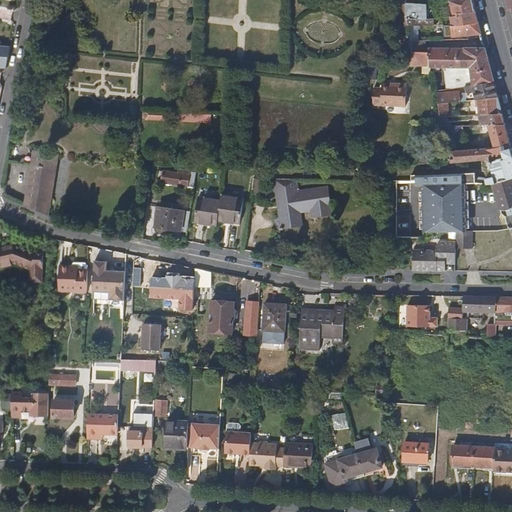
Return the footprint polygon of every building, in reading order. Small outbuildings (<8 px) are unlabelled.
[(450,0),(453,12),(475,10),(472,0),(450,0)] [(424,2),(413,2),(403,2),(406,16),(433,14),(432,11),(429,11),(429,7),(425,7),(424,2)] [(451,22),(478,20),(475,10),(453,12),(450,12),(451,22)] [(436,13),(433,14),(406,16),(408,25),(427,24),(426,17),(436,16),(436,13)] [(478,20),(451,22),(453,34),(481,32),(478,20)] [(412,51),(427,51),(427,39),(411,39),(412,51)] [(9,45),(0,44),(0,57),(7,58),(9,45)] [(473,83),(493,80),(484,47),(430,46),(428,46),(428,51),(427,51),(429,65),(430,65),(443,66),(470,66),(473,83)] [(429,65),(427,51),(412,51),(413,65),(420,65),(420,70),(431,70),(430,65),(429,65)] [(369,62),(367,78),(375,79),(377,63),(369,62)] [(445,88),(473,83),(470,66),(443,66),(445,88)] [(497,98),(493,80),(473,83),(476,100),(477,99),(497,98)] [(406,84),(381,84),(381,88),(373,88),(373,105),(406,105),(406,84)] [(466,100),(465,91),(436,92),(437,103),(466,100)] [(479,113),(501,111),(497,98),(477,99),(479,113)] [(145,108),(144,119),(162,120),(162,109),(145,108)] [(503,121),(501,111),(479,113),(481,123),(487,122),(503,121)] [(448,125),(447,115),(439,116),(440,126),(448,125)] [(489,162),(511,153),(511,152),(503,121),(487,122),(494,145),(451,149),(451,162),(482,161),(489,160),(489,162)] [(57,154),(33,150),(24,204),(47,214),(57,154)] [(511,153),(489,162),(493,177),(487,179),(486,179),(487,184),(491,182),(511,175),(511,153)] [(424,164),(424,154),(416,155),(416,164),(424,164)] [(489,162),(489,160),(482,161),(487,179),(493,177),(489,162)] [(190,174),(164,171),(162,182),(193,187),(195,172),(191,172),(190,174)] [(423,184),(465,183),(487,184),(486,179),(475,179),(475,173),(412,173),(411,179),(416,179),(416,184),(423,184)] [(511,175),(491,182),(499,208),(506,207),(508,213),(511,212),(511,175)] [(264,178),(254,177),(250,196),(261,198),(264,178)] [(455,230),(464,230),(465,183),(423,184),(422,230),(425,230),(451,230),(455,230)] [(332,214),(327,184),(301,189),(300,185),(276,190),(281,217),(275,218),(277,230),(304,226),(302,213),(311,211),(312,217),(332,214)] [(244,198),(222,195),(221,201),(198,197),(195,221),(217,225),(218,219),(240,223),(244,198)] [(182,210),(156,206),(153,226),(179,230),(182,210)] [(455,240),(455,246),(470,246),(470,230),(464,230),(455,230),(455,240)] [(455,256),(455,246),(455,240),(448,240),(438,240),(435,244),(435,249),(411,249),(411,268),(444,269),(444,262),(444,256),(455,256)] [(35,254),(15,245),(0,248),(0,266),(13,264),(29,270),(29,283),(42,283),(43,254),(35,254)] [(105,261),(93,260),(91,291),(107,292),(107,299),(123,300),(124,271),(105,270),(105,261)] [(70,265),(70,266),(70,270),(87,271),(87,265),(85,262),(72,262),(70,265)] [(70,266),(59,266),(58,291),(86,292),(87,271),(70,270),(70,266)] [(212,271),(195,268),(195,282),(195,285),(211,286),(212,271)] [(160,275),(160,279),(159,294),(178,295),(179,276),(176,276),(176,271),(163,271),(163,275),(160,275)] [(159,294),(160,279),(152,279),(152,294),(159,294)] [(195,282),(181,281),(181,298),(194,299),(195,285),(195,282)] [(495,311),(495,296),(463,295),(462,311),(495,311)] [(511,296),(495,296),(495,311),(495,321),(511,321),(511,296)] [(259,301),(247,300),(245,334),(257,334),(259,301)] [(233,302),(211,301),(210,332),(232,333),(233,318),(235,318),(235,309),(233,309),(233,302)] [(286,304),(265,303),(263,329),(284,331),(286,304)] [(430,304),(407,304),(407,325),(430,326),(430,325),(437,325),(437,317),(428,317),(428,314),(430,312),(430,304)] [(344,305),(334,305),(334,309),(301,307),(299,349),(319,350),(320,337),(333,338),(333,342),(342,342),(344,305)] [(447,318),(447,328),(465,328),(462,318),(462,316),(447,318)] [(156,349),(157,324),(142,323),(141,349),(156,349)] [(487,323),(486,337),(496,337),(496,323),(487,323)] [(465,328),(447,328),(446,328),(446,335),(445,350),(463,351),(464,336),(465,328)] [(156,360),(120,359),(120,363),(119,371),(155,372),(156,360)] [(74,373),(50,372),(49,384),(74,385),(74,373)] [(286,379),(269,378),(269,387),(286,388),(286,379)] [(254,379),(247,379),(246,390),(253,391),(254,387),(254,379)] [(21,392),(12,392),(11,417),(20,417),(21,410),(30,410),(30,414),(48,414),(49,393),(36,392),(36,397),(32,397),(21,397),(21,392)] [(75,400),(53,399),(53,416),(74,416),(75,400)] [(166,401),(154,400),(153,415),(165,416),(166,401)] [(118,412),(87,411),(86,437),(95,437),(95,432),(101,432),(117,433),(118,412)] [(330,415),(335,431),(349,427),(345,411),(330,415)] [(188,421),(166,421),(165,448),(187,448),(187,446),(188,422),(188,421)] [(220,424),(192,422),(191,446),(199,446),(202,451),(207,451),(209,447),(218,448),(220,424)] [(152,427),(128,426),(127,441),(130,441),(130,446),(151,447),(152,427)] [(249,453),(250,441),(251,431),(226,430),(224,451),(249,453)] [(250,441),(249,453),(249,463),(266,464),(265,467),(275,468),(276,465),(283,465),(284,446),(276,446),(276,443),(269,442),(268,440),(260,440),(258,442),(250,441)] [(284,441),(284,446),(283,465),(311,467),(313,443),(284,441)] [(425,444),(403,442),(401,459),(423,461),(425,444)] [(450,463),(471,465),(472,446),(451,444),(450,463)] [(511,447),(472,446),(471,465),(490,466),(490,469),(511,470),(511,447)] [(356,454),(362,476),(385,469),(380,452),(376,452),(375,448),(356,454)] [(330,485),(362,476),(356,454),(338,459),(337,458),(323,463),(330,485)]
